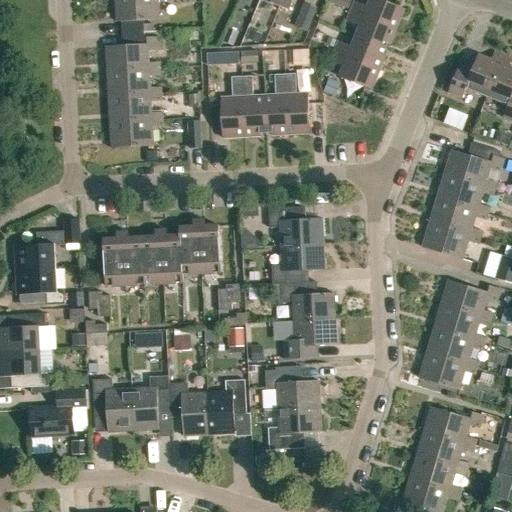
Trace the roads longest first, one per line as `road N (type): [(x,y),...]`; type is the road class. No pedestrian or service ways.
road 1 (residential): [(335,511),(382,363),(373,210),(382,179)]
road 2 (residential): [(72,186),(361,172),(382,179)]
road 3 (residential): [(277,511),(150,475),(0,483)]
road 4 (residential): [(382,179),(455,3)]
road 5 (residential): [(72,186),(62,0)]
